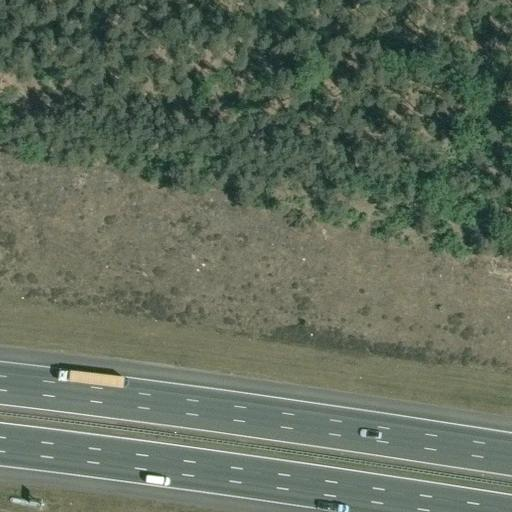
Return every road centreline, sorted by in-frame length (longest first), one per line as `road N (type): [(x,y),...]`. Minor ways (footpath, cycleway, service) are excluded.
road 1 (motorway): [(511,455),(0,384)]
road 2 (motorway): [(0,445),(477,511)]
